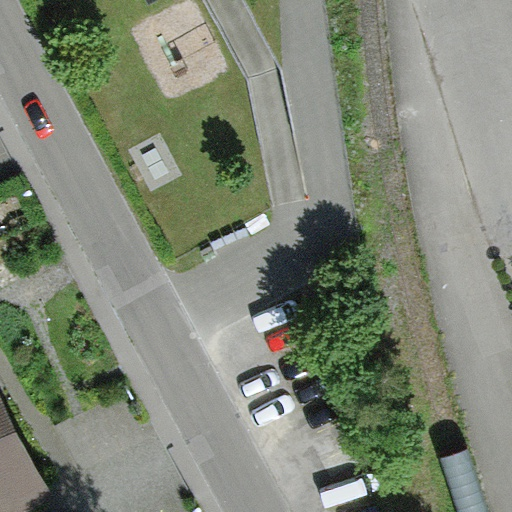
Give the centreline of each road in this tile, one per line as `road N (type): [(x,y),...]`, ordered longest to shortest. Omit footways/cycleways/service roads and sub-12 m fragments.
road 1 (tertiary): [(249,511),(0,41)]
road 2 (unknown): [(511,437),(440,171)]
